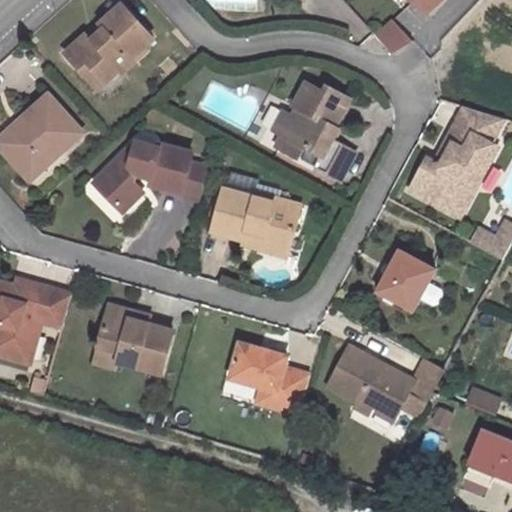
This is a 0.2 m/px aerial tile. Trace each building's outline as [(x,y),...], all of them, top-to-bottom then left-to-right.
[(150,0),(134,14),(148,30),(166,14),(153,0),(150,0)] [(417,0),(430,13),(443,0),(417,0)] [(109,31),(97,41),(90,32),(89,31),(67,51),(82,68),(90,61),(106,80),(120,68),(124,72),(136,61),(133,57),(155,38),(148,30),(134,14),(124,2),(101,22),(109,31)] [(377,35),(397,56),(414,39),(394,19),(377,35)] [(97,41),(109,31),(101,22),(90,32),(97,41)] [(82,68),(98,87),(106,80),(90,61),(82,68)] [(308,147),(323,155),(317,166),(330,172),(345,144),(346,142),(336,137),(341,126),(338,125),(352,97),(333,87),(329,93),(309,83),(296,107),(299,108),(295,116),(285,135),(279,146),(302,158),(308,147)] [(0,144),(31,178),(85,131),(50,93),(18,121),(21,125),(0,143),(0,144)] [(474,109),(469,107),(459,124),(464,127),(474,109)] [(494,143),(508,119),(474,109),(464,127),(459,124),(450,140),(455,143),(445,162),(441,163),(438,162),(430,157),(413,189),(463,216),(477,191),(474,185),(487,160),(494,159),(501,147),(494,143)] [(286,111),(277,130),(285,135),(295,116),(286,111)] [(0,143),(21,125),(18,121),(0,136),(0,143)] [(455,143),(450,140),(438,162),(441,163),(445,162),(455,143)] [(133,142),(92,183),(115,206),(134,187),(131,184),(134,173),(147,177),(145,184),(178,193),(185,165),(189,154),(156,145),(155,149),(133,142)] [(345,144),(330,172),(343,179),(358,151),(345,144)] [(477,191),(494,159),(487,160),(474,185),(477,191)] [(185,165),(178,193),(201,200),(210,170),(185,165)] [(233,172),(228,189),(275,202),(276,196),(277,197),(279,190),(260,184),(261,180),(233,172)] [(134,187),(115,206),(120,212),(140,192),(134,187)] [(249,230),(267,235),(265,241),(291,248),(299,222),(292,220),(296,202),(293,201),(277,197),(276,196),(275,202),(228,189),(226,188),(214,231),(244,239),(247,240),(247,239),(249,230)] [(299,222),(303,204),(296,202),(292,220),(299,222)] [(511,241),(506,238),(511,227),(511,224),(507,222),(498,238),(480,229),(473,243),(503,260),(511,243),(511,241)] [(243,244),(289,256),(291,248),(265,241),(267,235),(249,230),(247,239),(247,240),(244,239),(243,244)] [(377,291),(414,310),(421,297),(435,304),(440,302),(444,295),(443,289),(429,282),(437,268),(400,249),(377,291)] [(0,353),(31,361),(42,320),(64,326),(73,293),(37,283),(35,292),(17,287),(17,285),(0,279),(0,353)] [(37,283),(19,279),(17,285),(17,287),(35,292),(37,283)] [(149,323),(131,318),(133,310),(111,304),(100,345),(121,351),(119,361),(163,373),(175,330),(149,323)] [(151,315),(133,310),(131,318),(149,323),(151,315)] [(262,392),(276,396),(273,407),(301,415),(312,375),(285,367),(289,356),(241,343),(232,379),(263,387),(262,392)] [(97,355),(119,361),(121,351),(100,345),(97,355)] [(396,376),(388,372),(391,366),(351,345),(328,385),(358,401),(360,398),(374,405),(376,411),(394,421),(401,407),(420,418),(446,369),(427,359),(415,380),(403,373),(396,376)] [(403,373),(391,366),(388,372),(396,376),(403,373)] [(495,414),(501,399),(473,388),(467,403),(495,414)] [(262,392),(259,403),(273,407),(276,396),(262,392)] [(355,407),(391,426),(394,421),(376,411),(374,405),(360,398),(358,401),(355,407)] [(511,443),(484,432),(472,461),(498,472),(501,464),(511,468),(511,443)] [(511,468),(501,464),(498,472),(496,476),(511,482),(511,468)]
